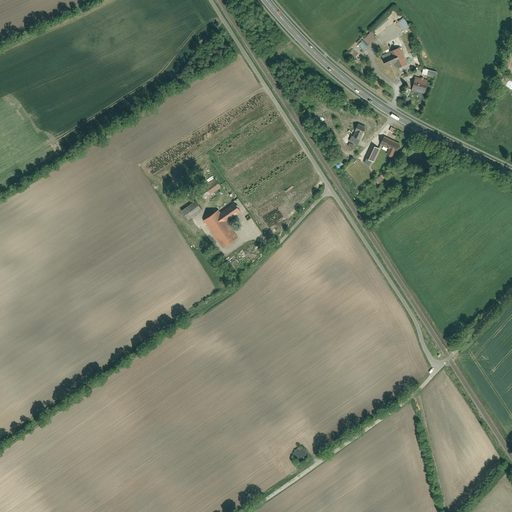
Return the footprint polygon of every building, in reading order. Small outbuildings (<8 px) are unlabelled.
[(405,17),(400,21),(407,29),(412,25),(405,17)] [(373,31),(365,38),(370,43),(377,35),(373,31)] [(369,45),(363,39),(359,44),(365,50),(369,45)] [(409,64),(401,46),(391,51),(392,54),(396,63),(399,68),(409,64)] [(396,63),(392,54),(384,58),(388,66),(396,63)] [(438,71),(425,68),(424,74),(437,77),(438,71)] [(428,80),(416,77),(413,90),(425,93),(428,80)] [(412,89),(408,87),(404,93),(409,96),(412,89)] [(368,127),(360,123),(357,130),(359,131),(365,134),(368,127)] [(365,134),(359,131),(356,137),(361,139),(362,139),(365,134)] [(353,135),(351,141),(359,144),(361,139),(356,137),(353,135)] [(402,144),(386,136),(382,144),(391,148),(397,151),(398,152),(402,144)] [(382,149),(374,145),(368,157),(376,161),(382,149)] [(397,151),(391,148),(388,154),(394,157),(397,151)] [(385,172),(374,182),(378,185),(388,176),(385,172)] [(198,190),(204,199),(222,187),(216,178),(198,190)] [(198,200),(184,210),(190,219),(204,209),(198,200)] [(222,212),(228,220),(242,211),(236,202),(222,212)] [(220,210),(206,220),(225,247),(240,237),(228,220),(222,212),(220,210)]
